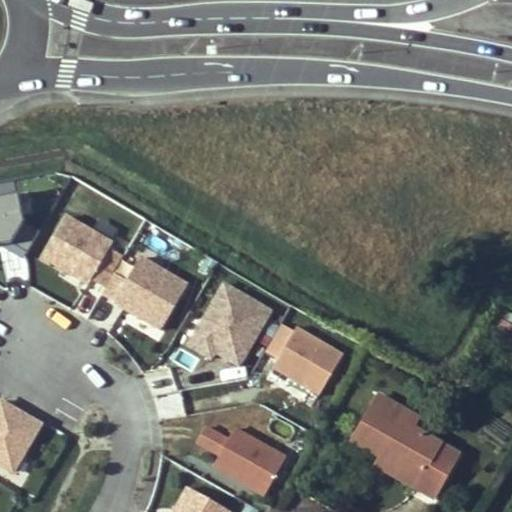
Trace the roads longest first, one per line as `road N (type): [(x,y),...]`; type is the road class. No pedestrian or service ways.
road 1 (secondary): [(1,80),(277,68),(511,97)]
road 2 (secondary): [(330,15),(82,14),(55,0)]
road 3 (residential): [(110,511),(126,474),(124,412),(102,384),(37,347)]
road 4 (secondary): [(511,49),(330,15)]
